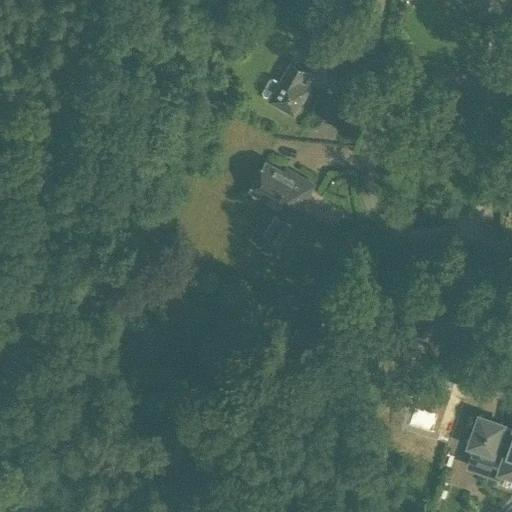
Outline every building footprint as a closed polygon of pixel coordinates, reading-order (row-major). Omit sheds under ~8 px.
[(329,28),(329,29),(329,30),(329,31),(329,32),(329,33),(330,33),(330,34),(330,35),(331,35),(331,36),(332,36),(332,37),(333,38),(334,38),(334,39),(335,39),(336,39),(336,40),(337,40),(338,40),(339,40),(340,40),(341,40),(342,40),(343,40),(344,39),(345,39),(346,39),(346,38),(347,38),(347,37),(348,37),(348,36),(349,36),(349,35),(350,35),(350,34),(350,33),(351,32),(351,31),(351,30),(351,29),(351,28),(351,27),(351,26),(351,25),(350,25),(350,24),(350,23),(349,23),(349,22),(348,21),(347,21),(347,20),(346,19),(345,19),(344,18),(343,18),(342,18),(341,18),(340,18),(339,18),(338,18),(337,18),(336,18),(335,19),(334,19),(333,20),(332,21),(331,22),(331,23),(330,23),(330,24),(329,25),(329,26),(329,27),(329,28)] [(346,53),(334,46),(329,55),(341,62),(346,53)] [(309,87),(298,80),(304,70),(290,62),(279,81),(273,77),(269,79),(262,91),(263,95),(269,98),(268,99),(293,114),(309,87)] [(330,136),(348,107),(327,94),(308,123),(330,136)] [(285,172),(266,161),(251,187),(278,203),(258,239),(274,248),(296,210),(311,183),(286,169),(285,172)] [(483,392),(494,360),(472,353),(461,385),(483,392)] [(511,428),(503,425),(504,423),(480,415),(478,418),(469,444),(493,453),(494,450),(506,454),(501,469),(511,472),(511,428)]
